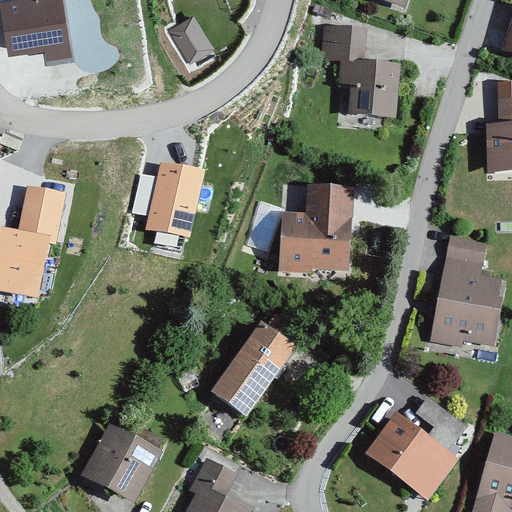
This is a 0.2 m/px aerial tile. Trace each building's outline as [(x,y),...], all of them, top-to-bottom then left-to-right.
[(61,0),(13,0),(3,2),(11,49),(46,43),(48,56),(70,53),(61,0)] [(188,65),(215,49),(194,13),(167,29),(188,65)] [(367,28),(330,25),(327,59),(344,61),(342,85),(354,86),(352,113),(398,117),(403,63),(364,60),(367,28)] [(511,84),(502,85),(503,127),(489,127),(490,172),(511,171),(511,84)] [(149,215),(146,230),(191,238),(204,169),(160,160),(157,176),(149,215)] [(149,215),(157,176),(140,173),(132,212),(149,215)] [(28,185),(19,229),(53,236),(51,242),(56,243),(66,193),(28,185)] [(306,217),(287,216),(284,265),(348,269),(353,190),(308,187),(306,217)] [(51,242),(53,236),(19,229),(1,227),(0,230),(0,290),(41,298),(51,242)] [(476,267),(479,247),(443,241),(440,262),(476,267)] [(474,281),(476,270),(440,264),(426,345),(457,350),(457,346),(485,351),(496,284),(474,281)] [(298,346),(263,321),(212,391),(248,416),(298,346)] [(429,435),(397,412),(367,453),(428,498),(459,457),(449,451),(468,426),(429,397),(418,411),(437,425),(429,435)] [(84,476),(137,503),(163,451),(110,425),(84,476)] [(511,435),(495,432),(476,511),(511,511),(511,508),(511,435)] [(230,478),(199,460),(181,492),(189,496),(179,511),(239,511),(217,500),(230,478)]
